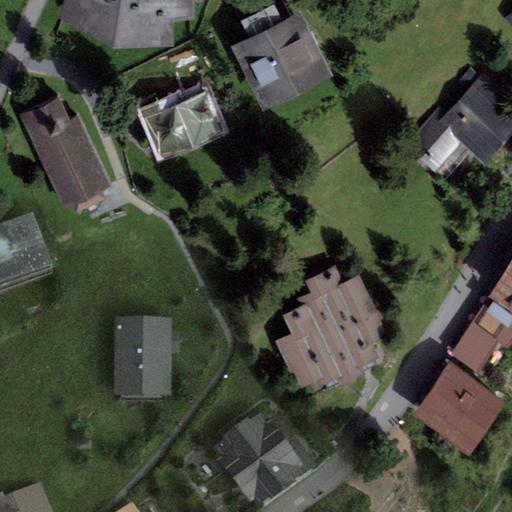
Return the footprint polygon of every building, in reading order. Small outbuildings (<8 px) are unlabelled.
[(141,21),(141,29),(168,25),(168,12),(190,11),(189,0),(67,0),(66,4),(92,6),(90,14),(117,15),(115,23),(141,21)] [(318,68),(294,21),(278,29),(273,19),(279,16),(273,3),(244,18),(250,31),(257,27),(262,37),(245,45),(269,92),(318,68)] [(511,114),(494,98),(498,94),(482,79),(480,80),(470,71),(462,79),(473,89),(448,117),(441,110),(412,142),(435,162),(431,166),(443,176),(470,146),(464,141),(474,130),(488,143),(511,115),(511,114)] [(154,132),(156,131),(163,148),(217,125),(205,97),(182,106),(176,93),(143,107),(154,132)] [(58,95),(21,112),(65,204),(73,200),(77,208),(98,198),(94,190),(109,183),(77,114),(69,118),(58,95)] [(0,280),(43,265),(28,226),(0,236),(0,280)] [(511,298),(511,263),(497,290),(511,298)] [(340,286),(332,269),(314,277),(321,289),(304,296),(307,303),(291,311),(302,330),(282,339),(293,363),(296,361),(304,376),(319,369),(322,375),(338,366),(342,374),(359,366),(355,358),(371,350),(364,336),(380,329),(372,313),(376,311),(366,292),(363,294),(356,278),(340,286)] [(511,304),(496,294),(458,352),(476,364),(496,334),(505,340),(511,329),(511,304)] [(165,328),(120,327),(120,330),(117,330),(117,333),(120,333),(120,391),(165,392),(165,351),(176,351),(176,336),(165,336),(165,328)] [(452,366),(423,409),(467,439),(496,395),(452,366)] [(220,453),(258,505),(297,476),(258,424),(249,431),(240,419),(220,434),(229,446),(220,453)] [(309,469),(290,438),(282,443),(301,474),(309,469)] [(461,477),(452,501),(468,511),(471,511),(483,495),(485,496),(486,494),(461,477)] [(43,511),(35,491),(0,505),(0,511),(43,511)] [(153,511),(146,501),(129,511),(153,511)]
